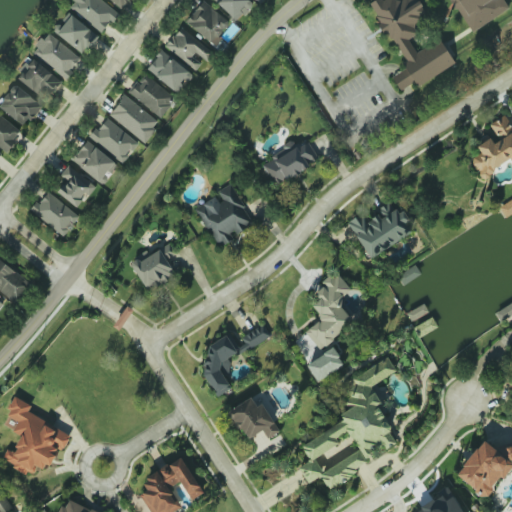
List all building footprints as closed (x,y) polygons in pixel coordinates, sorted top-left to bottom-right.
[(72,0),(68,5),(101,33),(118,13),(102,0),(72,0)] [(110,0),(120,9),(127,0),(110,0)] [(186,22),(212,44),(230,23),(204,0),(186,22)] [(214,0),(237,21),(253,4),(248,0),(214,0)] [(454,67),(442,40),(415,52),(409,38),(420,33),(416,22),(427,17),(419,0),(397,0),(396,1),(395,0),(377,0),(373,2),(403,70),(393,75),(399,91),(454,67)] [(508,10),(502,0),(451,0),(469,32),(508,10)] [(57,33),(83,54),(98,36),(72,14),(57,33)] [(165,48),(197,70),(203,61),(207,63),(214,52),(179,27),(165,48)] [(81,60),(49,31),(32,51),(64,79),(81,60)] [(147,68),(177,93),(192,75),(162,49),(147,68)] [(61,83),(34,58),(18,77),(44,101),(61,83)] [(175,98),(147,75),(140,83),(138,82),(129,93),(160,118),(175,98)] [(0,106),(24,126),(41,105),(16,84),(0,103),(0,106)] [(157,121),(125,94),(109,114),(145,143),(155,130),(152,128),(157,121)] [(21,133),(0,113),(0,147),(5,152),(21,133)] [(511,161),(511,126),(506,115),(490,123),(499,140),(493,144),(490,138),(477,145),(481,154),(472,159),(481,177),(511,161)] [(90,137),(122,163),(138,143),(106,117),(90,137)] [(71,160),(103,184),(118,163),(86,140),(71,160)] [(262,165),(274,186),(319,162),(308,141),(262,165)] [(78,208),(95,186),(68,165),(60,175),(66,179),(57,192),(78,208)] [(195,206),(218,248),(234,239),(232,236),(253,224),(232,186),(195,206)] [(31,210),(63,237),(80,217),(47,190),(31,210)] [(511,212),(511,199),(499,205),(504,216),(511,212)] [(348,222),(370,258),(412,232),(406,222),(409,221),(403,210),(398,213),(390,201),(376,209),(379,214),(366,222),(361,214),(348,222)] [(175,254),(168,244),(160,249),(167,259),(175,254)] [(148,292),(175,275),(159,248),(132,264),(148,292)] [(0,290),(14,299),(28,279),(0,259),(0,290)] [(398,274),(403,284),(421,275),(416,265),(398,274)] [(306,330),(320,348),(354,321),(337,302),(352,290),(337,272),(306,297),(323,317),(306,330)] [(217,396),(231,388),(224,375),(233,370),(227,360),(270,337),(264,324),(236,339),(232,332),(205,347),(211,359),(200,365),(217,396)] [(344,366),(335,348),(306,362),(315,380),(344,366)] [(397,443),(378,406),(386,401),(376,382),(396,372),(389,358),(345,380),(354,398),(347,402),(350,408),(340,413),(344,422),(301,443),(309,461),(299,466),(307,483),(321,476),(326,486),(377,461),(371,450),(383,445),(385,449),(397,443)] [(71,435),(28,411),(31,405),(15,396),(5,414),(18,421),(12,431),(21,436),(13,451),(8,448),(2,459),(32,476),(37,466),(46,470),(58,448),(62,451),(71,435)] [(263,403),(257,406),(251,397),(228,411),(246,440),(262,430),(267,439),(279,431),(263,403)] [(456,475),(485,498),(511,464),(511,445),(508,442),(499,453),(483,440),(456,475)] [(150,511),(172,511),(181,508),(170,487),(181,481),(191,500),(202,493),(183,457),(141,480),(147,490),(141,494),(150,511)] [(462,511),(453,496),(446,500),(440,495),(421,507),(416,511),(462,511)] [(97,511),(72,500),(59,508),(57,511),(97,511)]
